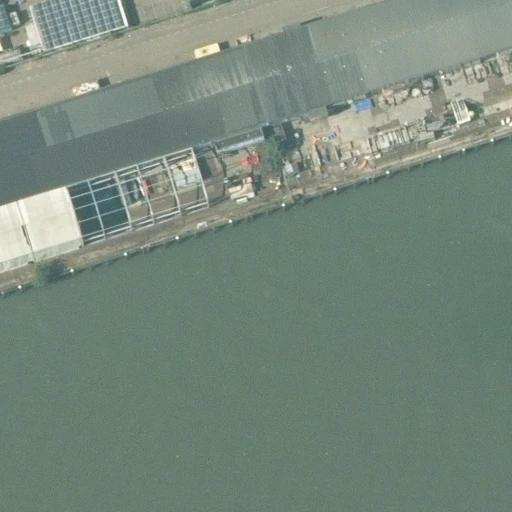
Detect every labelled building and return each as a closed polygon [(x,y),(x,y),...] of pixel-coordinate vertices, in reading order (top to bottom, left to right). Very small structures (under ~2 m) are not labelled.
[(0,212),(269,130),(511,55),(511,0),(406,0),(0,126),(0,212)] [(33,27),(24,30),(31,51),(40,48),(43,57),(128,31),(118,0),(63,0),(29,11),(33,27)] [(185,0),(188,9),(217,0),(185,0)] [(3,10),(0,10),(0,37),(10,34),(3,10)] [(19,54),(0,59),(0,71),(23,65),(19,54)]
